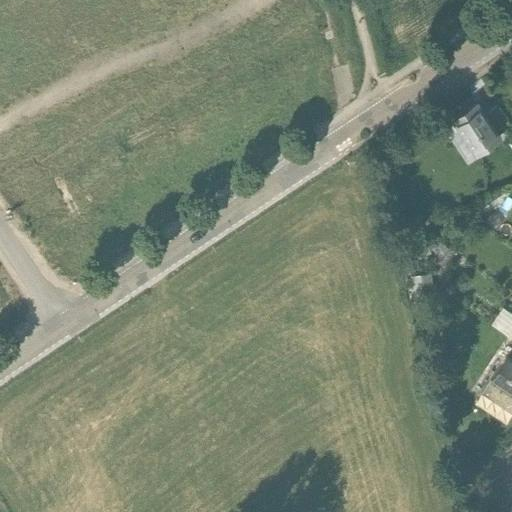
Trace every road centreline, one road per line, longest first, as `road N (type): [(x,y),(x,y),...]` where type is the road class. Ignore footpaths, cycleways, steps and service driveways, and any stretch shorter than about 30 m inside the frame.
road 1 (tertiary): [(62,326),(385,102)]
road 2 (residential): [(385,102),(511,23)]
